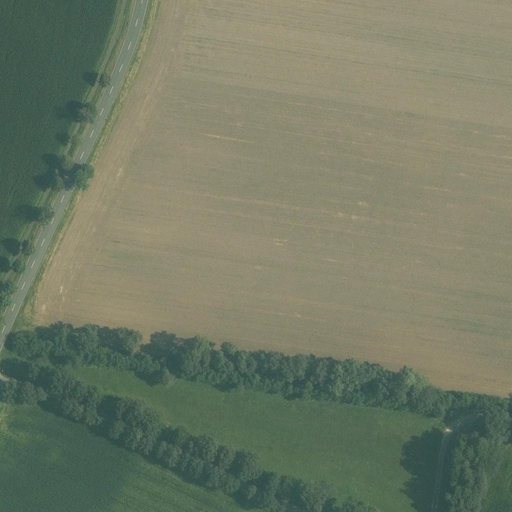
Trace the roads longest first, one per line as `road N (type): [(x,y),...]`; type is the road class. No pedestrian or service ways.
road 1 (tertiary): [(0,337),(97,122),(141,0)]
road 2 (unclassified): [(0,378),(292,511)]
road 3 (track): [(432,511),(443,442),(455,427),(478,418),(511,421)]
